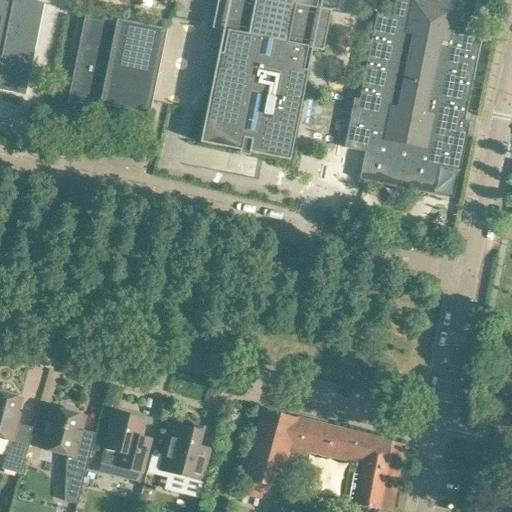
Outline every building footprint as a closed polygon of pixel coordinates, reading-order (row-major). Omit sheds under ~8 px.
[(0,0),(0,90),(25,95),(44,3),(33,1),(33,0),(0,0)] [(238,152),(240,153),(249,155),(250,153),(289,161),(312,49),(322,51),(330,10),(315,7),(316,0),(217,0),(211,29),(222,31),(199,143),(239,150),(238,152)] [(359,180),(361,180),(433,194),(438,167),(459,171),(469,121),(464,120),(481,34),(466,31),(471,0),(395,0),(392,16),(376,13),(359,99),(354,98),(344,148),(364,152),(359,180)] [(85,13),(67,104),(68,104),(69,101),(84,104),(83,107),(105,111),(105,110),(100,109),(100,105),(149,115),(151,101),(166,30),(85,13)] [(117,406),(122,389),(110,385),(105,403),(117,406)] [(0,454),(5,456),(1,469),(20,474),(33,428),(16,424),(19,414),(16,413),(20,399),(0,393),(0,454)] [(52,408),(41,449),(66,456),(64,501),(77,504),(92,445),(78,441),(81,430),(84,416),(75,414),(73,411),(64,409),(61,410),(52,408)] [(333,427),(262,410),(239,493),(259,499),(262,487),(274,489),(277,479),(285,481),(292,456),(305,460),(307,451),(349,462),(339,502),(379,510),(392,442),(333,427)] [(129,471),(126,480),(139,484),(149,448),(151,441),(151,440),(149,439),(139,437),(144,419),(113,412),(100,463),(129,471)] [(201,482),(209,451),(209,450),(208,449),(198,447),(202,431),(172,423),(163,458),(174,461),(171,474),(201,482)]
